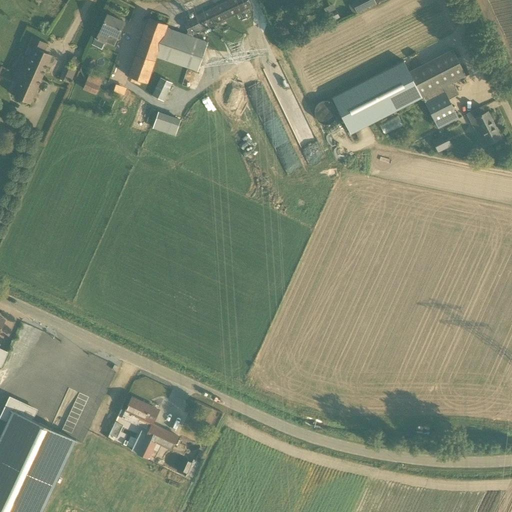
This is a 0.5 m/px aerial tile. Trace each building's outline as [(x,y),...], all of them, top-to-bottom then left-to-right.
[(188,31),(194,34),(197,33),(198,33),(252,8),(249,2),(248,0),(229,0),(185,21),(184,22),(188,31)] [(357,12),(376,3),(373,0),(356,0),(352,2),(357,12)] [(336,10),(325,15),(329,22),(339,17),(336,10)] [(96,40),(94,39),(91,44),(102,49),(104,44),(105,44),(109,35),(117,38),(124,22),(107,15),(96,40)] [(208,42),(200,39),(186,34),(167,27),(168,25),(149,18),(129,76),(148,83),(156,57),(198,72),(208,42)] [(40,81),(51,57),(44,53),(48,44),(32,37),(28,46),(32,48),(27,57),(25,56),(17,72),(25,75),(26,74),(40,81)] [(422,97),(442,87),(452,82),(466,75),(453,50),(409,72),(422,97)] [(69,64),(75,69),(80,62),(74,57),(69,64)] [(351,134),(422,97),(409,72),(404,62),(333,98),(351,134)] [(25,75),(17,72),(13,80),(21,83),(15,97),(30,104),(40,81),(26,74),(25,75)] [(164,101),(172,83),(160,78),(152,96),(164,101)] [(100,85),(87,80),(83,89),(96,95),(100,85)] [(445,92),(449,98),(458,93),(452,82),(442,87),(445,92)] [(445,92),(442,87),(422,97),(438,128),(459,118),(445,92)] [(486,113),(482,106),(467,114),(480,140),(484,138),(488,144),(500,138),(487,112),(486,113)] [(414,110),(406,114),(418,139),(426,135),(414,110)] [(184,128),(186,123),(184,123),(180,121),(181,120),(158,112),(153,128),(175,136),(179,126),(184,128)] [(380,123),(383,133),(403,126),(399,117),(380,123)] [(438,152),(446,148),(440,136),(432,140),(438,152)] [(0,366),(2,367),(8,352),(0,348),(0,366)] [(159,410),(132,397),(122,419),(137,426),(137,424),(149,430),(152,423),(159,410)] [(0,436),(0,511),(42,511),(76,440),(31,420),(36,410),(10,398),(1,417),(8,420),(0,436)] [(146,458),(154,441),(146,437),(141,447),(135,444),(132,451),(146,458)] [(190,459),(182,475),(190,478),(198,463),(190,459)]
